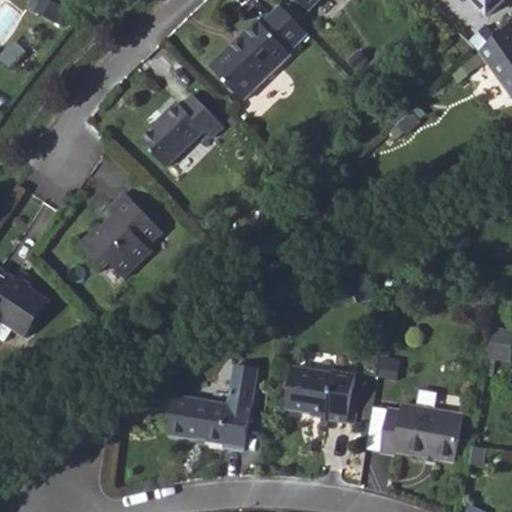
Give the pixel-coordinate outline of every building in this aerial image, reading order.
[(33,0),(30,6),(43,13),(49,2),(45,0),(33,0)] [(297,0),(309,12),(320,0),(297,0)] [(509,0),(471,0),(490,19),(509,0)] [(214,70),(244,101),(292,55),(289,52),(309,34),(281,6),(262,24),(257,19),(240,36),(245,41),(214,70)] [(480,51),(511,96),(511,26),(511,24),(480,51)] [(209,65),(214,70),(245,41),(240,36),(209,65)] [(142,142),(167,167),(204,131),(212,139),(223,128),(192,95),(181,106),(177,102),(162,116),(165,120),(142,142)] [(388,115),(397,124),(411,111),(402,102),(388,115)] [(397,124),(406,133),(420,121),(411,111),(397,124)] [(102,226),(100,225),(80,245),(102,269),(109,262),(125,278),(153,251),(149,246),(164,232),(125,194),(110,209),(114,214),(119,220),(107,232),(102,226)] [(102,226),(107,232),(119,220),(114,214),(102,226)] [(15,278),(0,267),(0,336),(8,341),(15,330),(27,337),(35,326),(31,318),(45,298),(24,284),(15,278)] [(15,278),(24,284),(29,276),(20,270),(15,278)] [(31,318),(35,326),(51,302),(45,298),(31,318)] [(489,356),(511,360),(511,344),(494,341),(491,341),(491,344),(489,356)] [(167,432),(219,442),(219,445),(239,449),(255,367),(233,363),(225,404),(174,395),(167,432)] [(286,381),(290,387),(287,404),(331,412),(331,416),(351,419),(356,390),(349,389),(353,370),(332,366),(330,371),(290,364),(286,381)] [(381,451),(394,453),(395,450),(453,460),(462,414),(405,404),(404,410),(389,407),(381,451)] [(470,466),(482,468),(486,448),(477,446),(473,446),(473,449),(470,466)]
